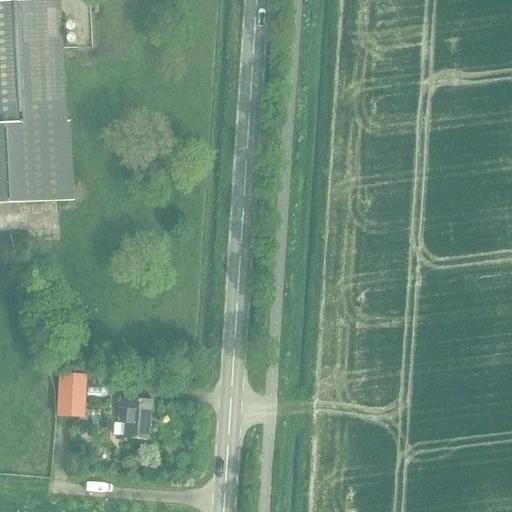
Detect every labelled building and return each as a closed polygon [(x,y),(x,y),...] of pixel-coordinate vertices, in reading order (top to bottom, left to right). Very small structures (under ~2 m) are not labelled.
[(0,125),(65,121),(59,0),(0,2),(0,125)] [(70,121),(65,121),(0,125),(0,203),(75,199),(70,121)] [(84,417),(86,377),(60,376),(58,416),(84,417)] [(122,438),(147,440),(150,400),(119,398),(118,423),(123,424),(122,438)] [(62,440),(62,463),(72,463),(71,440),(62,440)]
